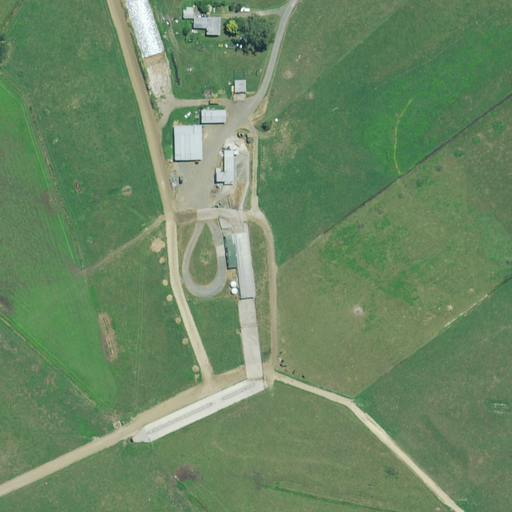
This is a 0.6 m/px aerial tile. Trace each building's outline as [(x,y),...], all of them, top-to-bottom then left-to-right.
[(193,8),(183,8),(183,19),(193,19),(193,8)] [(197,16),(197,17),(194,17),(193,29),(206,30),(206,35),(219,36),(220,18),(207,18),(207,12),(201,12),(201,16),(197,16)] [(246,81),(235,81),(235,93),(246,93),(246,81)] [(225,123),(225,111),(201,111),(201,123),(225,123)] [(202,160),(201,126),(174,127),(174,161),(202,160)] [(233,152),(224,152),(224,169),(216,169),(216,182),(224,182),(224,185),(233,185),(233,152)] [(253,298),(245,233),(224,236),(228,269),(237,267),(241,299),(253,298)]
